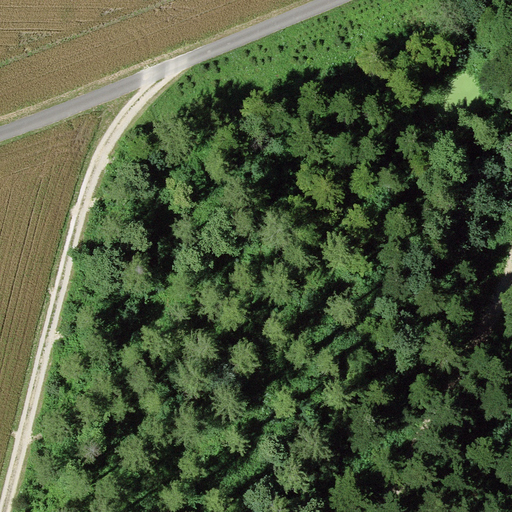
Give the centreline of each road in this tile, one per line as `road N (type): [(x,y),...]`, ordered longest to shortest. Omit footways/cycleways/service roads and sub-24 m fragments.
road 1 (track): [(182,63),(128,113),(96,170),(0,511)]
road 2 (track): [(383,511),(484,338),(511,268)]
road 3 (track): [(182,63),(0,132)]
road 4 (track): [(337,0),(182,63)]
